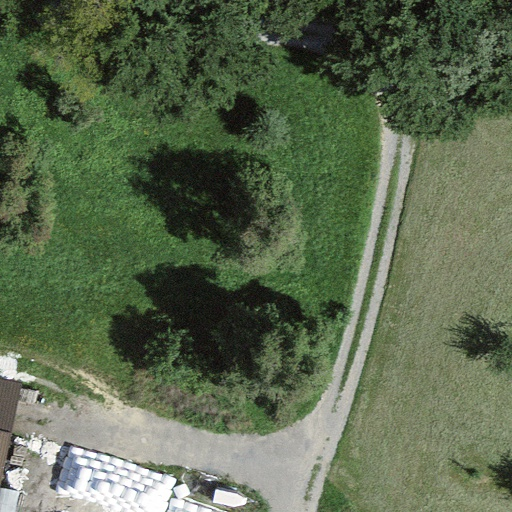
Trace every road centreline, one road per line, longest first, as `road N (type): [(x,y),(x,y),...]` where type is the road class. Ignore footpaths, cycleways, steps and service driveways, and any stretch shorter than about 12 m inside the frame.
road 1 (track): [(316,511),(411,123),(396,42)]
road 2 (track): [(396,42),(263,15),(0,1)]
